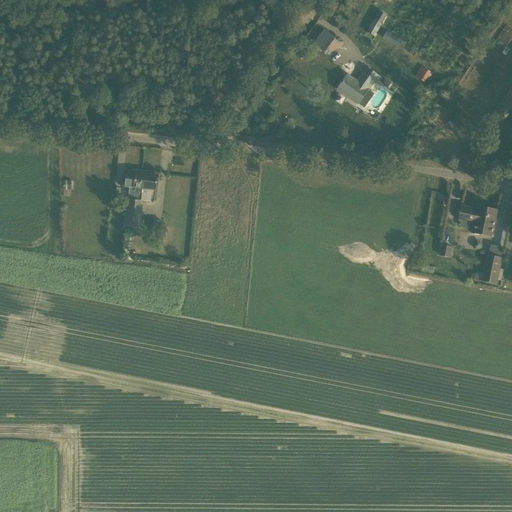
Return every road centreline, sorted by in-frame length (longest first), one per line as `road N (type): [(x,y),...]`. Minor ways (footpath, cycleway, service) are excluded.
road 1 (unclassified): [(511,186),(0,125)]
road 2 (track): [(219,149),(316,0)]
